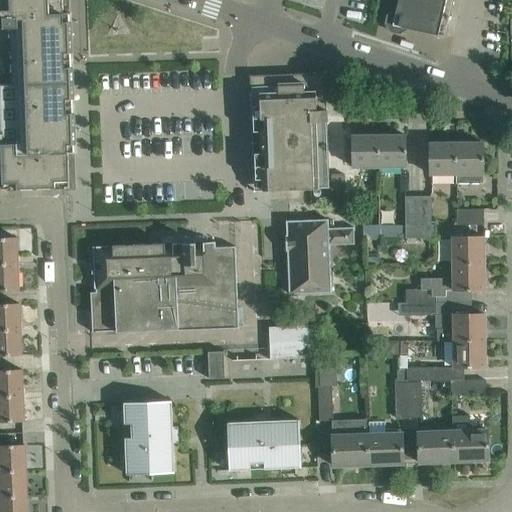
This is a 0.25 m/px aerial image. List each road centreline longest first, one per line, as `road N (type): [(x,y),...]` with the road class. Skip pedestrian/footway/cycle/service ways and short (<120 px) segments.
road 1 (residential): [(65,511),(47,213)]
road 2 (residential): [(141,511),(382,508)]
road 3 (tertiary): [(454,82),(248,17)]
road 4 (residential): [(242,215),(235,71),(248,17)]
